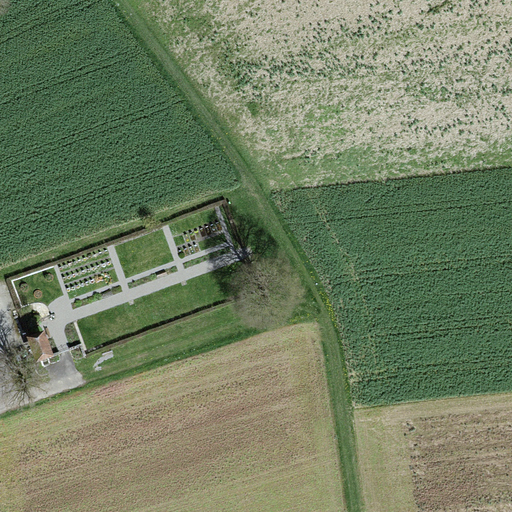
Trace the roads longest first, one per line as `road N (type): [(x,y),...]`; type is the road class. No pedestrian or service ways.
road 1 (track): [(123,0),(330,302),(360,511)]
road 2 (track): [(64,386),(330,302)]
